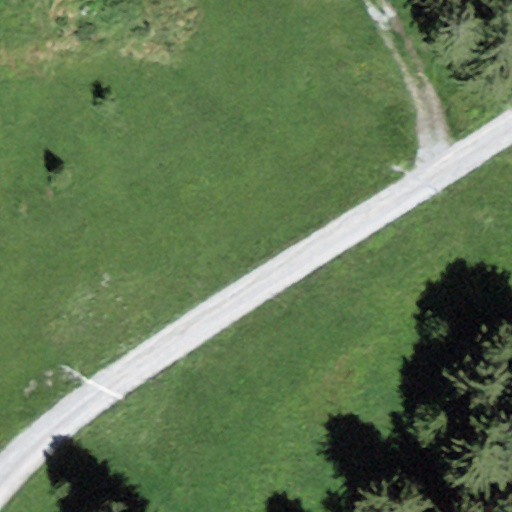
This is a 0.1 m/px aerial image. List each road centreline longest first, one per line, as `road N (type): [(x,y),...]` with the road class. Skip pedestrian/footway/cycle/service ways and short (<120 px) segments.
road 1 (track): [(511,124),(141,361),(23,451),(0,479)]
road 2 (track): [(376,0),(413,65),(440,168)]
